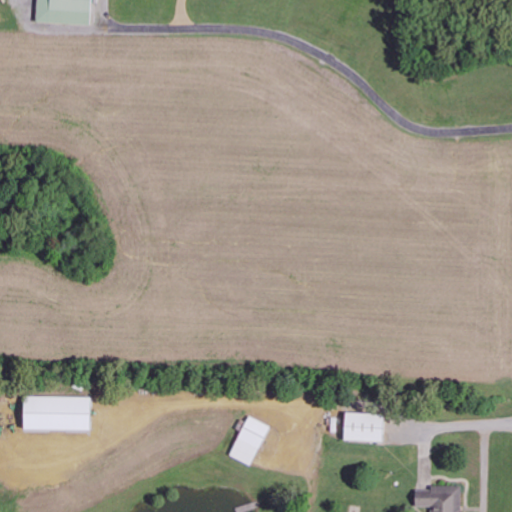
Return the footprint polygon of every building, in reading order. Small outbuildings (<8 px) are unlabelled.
[(94,0),(40,0),(40,24),(94,25),(94,0)] [(94,432),(95,398),(28,397),(28,431),(94,432)] [(387,443),(387,415),(348,414),(348,442),(387,443)] [(233,458),(255,467),(272,426),(250,417),(233,458)] [(419,491),(419,508),(434,508),(433,511),(464,511),(465,487),(434,486),(434,491),(419,491)]
